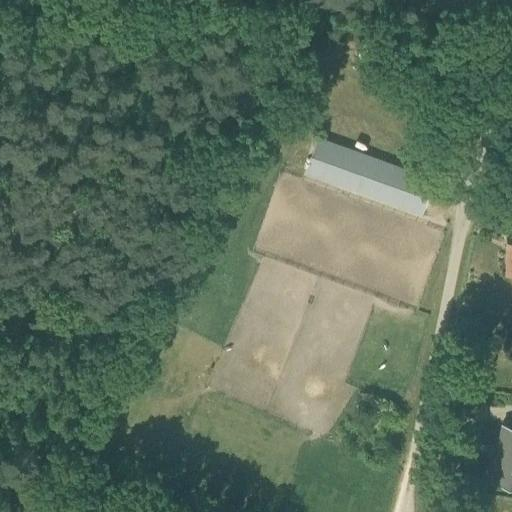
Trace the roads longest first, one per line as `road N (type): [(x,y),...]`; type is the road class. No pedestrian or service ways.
road 1 (track): [(418,0),(239,0),(0,23)]
road 2 (unclassified): [(420,454),(478,166),(511,106)]
